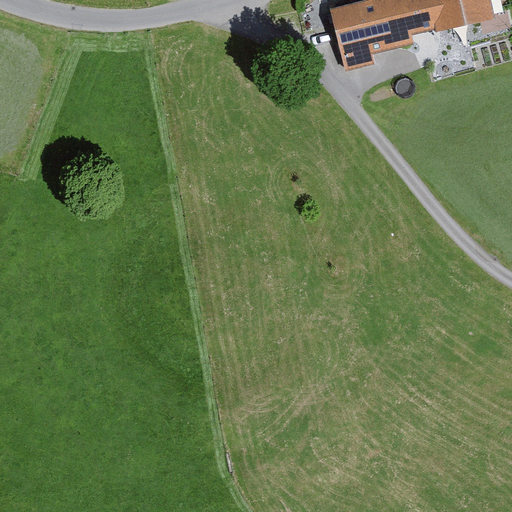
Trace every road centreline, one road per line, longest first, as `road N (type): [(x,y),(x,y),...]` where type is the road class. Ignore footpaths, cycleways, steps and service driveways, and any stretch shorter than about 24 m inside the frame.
road 1 (track): [(234,0),(253,30),(334,87),(451,228),(511,279)]
road 2 (unclassified): [(9,0),(71,18),(120,21),(221,0)]
